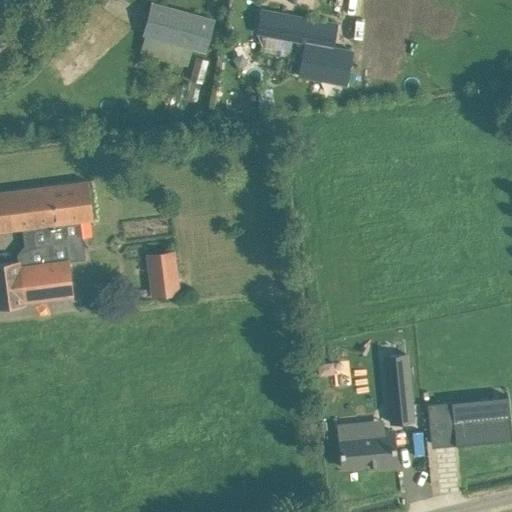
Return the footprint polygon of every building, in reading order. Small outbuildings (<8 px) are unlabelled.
[(205,51),(214,20),(152,3),(143,34),(152,36),(149,46),(178,54),(180,44),(205,51)] [(329,65),(332,48),(337,23),(262,9),(257,34),(261,35),(258,51),(329,65)] [(49,61),(66,79),(111,36),(94,18),(49,61)] [(202,84),(209,61),(197,57),(190,80),(202,84)] [(90,180),(0,191),(0,230),(49,224),(52,245),(25,248),(18,257),(18,260),(0,262),(0,308),(24,305),(23,300),(73,294),(69,261),(66,240),(83,238),(80,219),(95,217),(90,180)] [(151,297),(181,292),(175,250),(145,254),(151,297)] [(346,337),(330,339),(333,363),(348,361),(346,337)] [(406,354),(385,356),(391,423),(413,420),(406,354)] [(464,443),(511,438),(511,436),(508,396),(506,396),(507,403),(477,406),(476,399),(427,403),(431,443),(433,443),(432,427),(454,425),(455,441),(464,440),(464,443)] [(398,467),(394,433),(358,438),(357,426),(338,429),(343,471),(378,466),(378,469),(398,467)]
